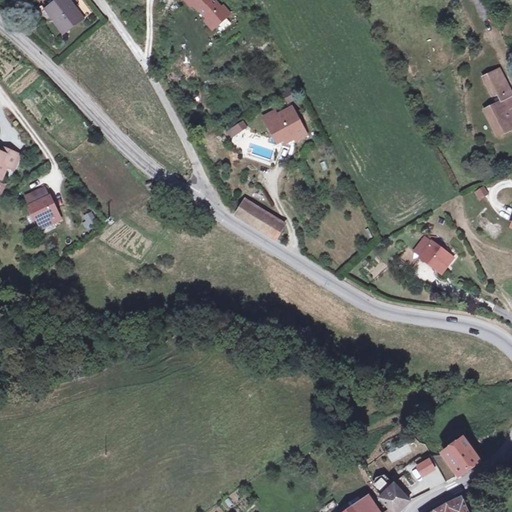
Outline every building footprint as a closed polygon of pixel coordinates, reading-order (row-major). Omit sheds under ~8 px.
[(83,16),(70,0),(52,0),(45,5),(63,31),(83,16)] [(189,0),(193,4),(199,12),(201,11),(215,27),(229,15),(214,0),(189,0)] [(484,21),(492,16),(485,2),(477,5),(484,21)] [(511,35),(511,13),(498,20),(505,38),(511,35)] [(511,93),(500,73),(487,81),(494,94),(500,90),(505,99),(487,110),(493,119),(495,118),(504,133),(511,128),(511,93)] [(284,94),(289,103),(297,99),(292,90),(284,94)] [(265,118),(271,127),(276,124),(285,139),(279,143),(278,146),(294,151),(297,143),(295,141),(292,135),(296,133),(299,140),(307,135),(293,109),(277,117),(275,112),(265,118)] [(239,132),(248,127),(244,122),(236,127),(239,132)] [(276,124),(271,127),(279,143),(285,139),(276,124)] [(22,156),(8,151),(5,155),(0,153),(0,152),(0,175),(5,178),(9,169),(16,171),(22,156)] [(484,185),(475,192),(480,199),(490,192),(484,185)] [(30,198),(42,224),(52,219),(54,224),(63,220),(52,198),(51,199),(46,190),(30,198)] [(245,219),(253,206),(245,202),(237,214),(245,219)] [(253,206),(245,219),(277,240),(284,226),(253,206)] [(93,212),(82,214),(84,226),(96,223),(93,212)] [(52,219),(42,224),(44,229),(54,224),(52,219)] [(437,236),(433,242),(444,249),(448,244),(437,236)] [(417,250),(424,255),(433,242),(426,238),(417,250)] [(444,249),(433,242),(424,255),(422,257),(426,260),(428,258),(441,267),(445,260),(448,264),(454,256),(444,249)] [(428,258),(426,260),(443,271),(448,264),(445,260),(441,267),(428,258)] [(464,439),(445,453),(460,475),(480,461),(464,439)] [(373,483),(379,490),(390,481),(385,474),(373,483)] [(400,511),(411,502),(395,485),(380,499),(390,508),(393,511),(400,511)] [(351,511),(378,511),(371,499),(351,511)] [(468,511),(464,502),(450,510),(447,506),(436,511),(468,511)]
